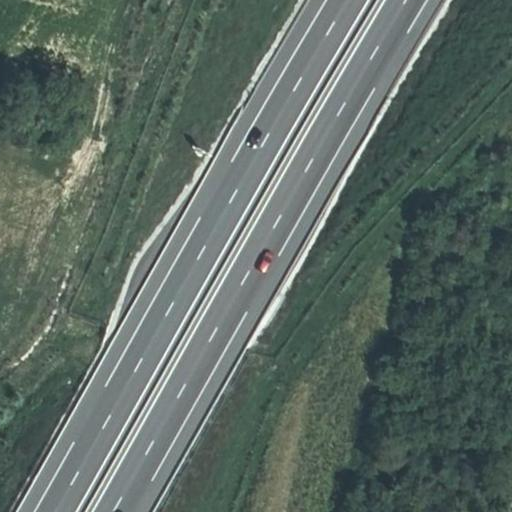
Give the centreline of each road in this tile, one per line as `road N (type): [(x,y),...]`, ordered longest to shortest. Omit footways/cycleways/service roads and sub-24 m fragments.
road 1 (motorway): [(347,0),(41,511)]
road 2 (motorway): [(102,511),(405,0)]
road 3 (track): [(511,85),(337,294),(234,511)]
